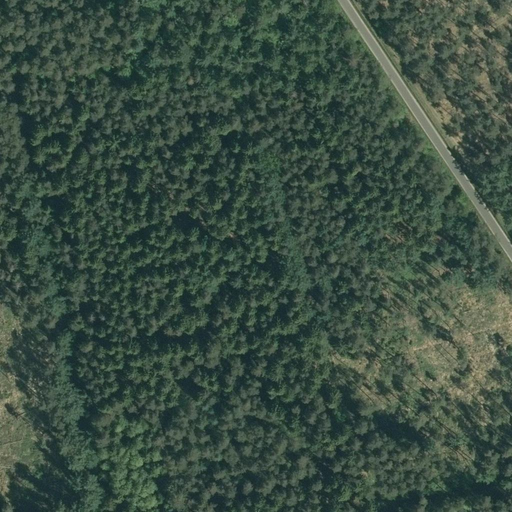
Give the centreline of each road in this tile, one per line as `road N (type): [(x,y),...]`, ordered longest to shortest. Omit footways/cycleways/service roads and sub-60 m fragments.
road 1 (track): [(390,511),(250,97)]
road 2 (unclassified): [(340,0),(511,258)]
